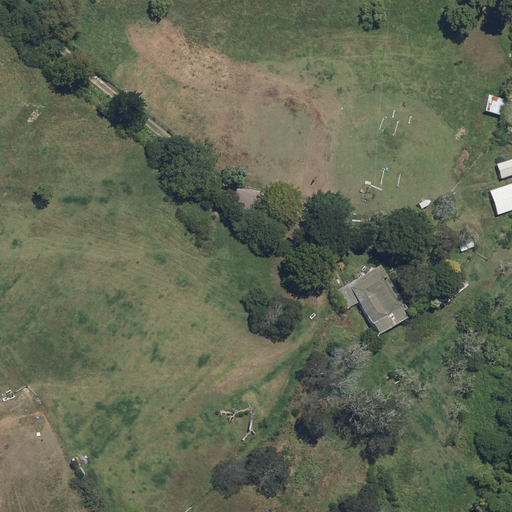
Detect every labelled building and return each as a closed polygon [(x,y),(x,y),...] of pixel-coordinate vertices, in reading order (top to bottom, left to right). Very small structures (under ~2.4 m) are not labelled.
[(481,112),(498,116),(499,112),(503,114),(506,106),(501,105),(502,101),(486,96),(481,112)] [(511,159),(493,166),(498,180),(511,175),(511,159)] [(511,183),(486,192),(494,216),(511,210),(511,183)] [(453,239),(459,253),(472,248),(467,234),(453,239)] [(354,304),(372,335),(404,317),(376,266),(333,291),(344,310),(354,304)] [(427,292),(438,306),(463,287),(452,273),(427,292)] [(73,460),(77,468),(82,466),(77,458),(73,460)] [(77,471),(81,476),(86,476),(82,468),(77,471)]
